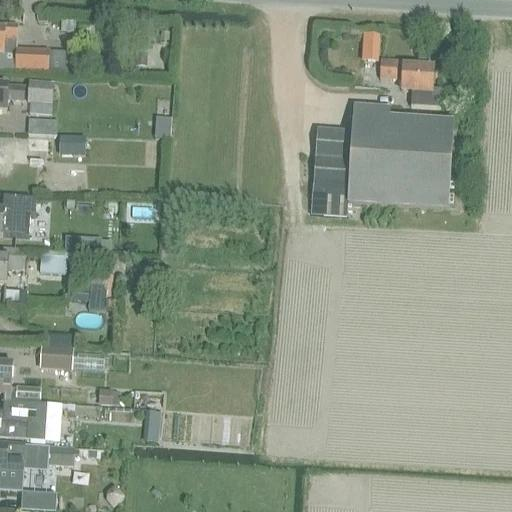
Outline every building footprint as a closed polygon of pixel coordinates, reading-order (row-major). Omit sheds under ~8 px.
[(0,71),(15,72),(68,76),(69,55),(48,54),(16,52),(17,28),(0,26),(0,71)] [(169,47),(170,36),(162,35),(161,46),(169,47)] [(363,38),(361,66),(379,68),(381,40),(363,38)] [(136,57),(136,71),(147,71),(148,57),(136,57)] [(401,83),(400,93),(411,94),(411,109),(441,110),(442,93),(431,92),(432,71),(416,70),(412,70),(412,66),(380,65),(379,82),(401,83)] [(52,108),(54,86),(29,84),(27,106),(52,108)] [(23,101),(24,90),(8,89),(8,86),(0,86),(0,112),(6,113),(6,102),(23,103),(23,101)] [(316,133),(312,189),(311,217),(347,220),(348,207),(458,215),(459,197),(448,196),(452,125),(388,120),(389,111),(353,109),(352,135),(316,133)] [(47,140),(28,139),(28,151),(47,151),(47,140)] [(61,139),(61,148),(73,148),(73,158),(85,158),(85,140),(61,139)] [(0,172),(9,173),(10,155),(0,153),(0,172)] [(0,211),(0,238),(2,238),(29,240),(30,219),(35,219),(37,202),(1,199),(0,211)] [(65,241),(64,255),(68,255),(80,256),(99,257),(99,255),(100,245),(100,244),(81,243),(65,241)] [(0,285),(6,286),(7,272),(24,273),(26,252),(4,251),(3,261),(0,260),(0,285)] [(41,254),(41,267),(67,269),(68,255),(64,255),(41,254)] [(92,276),(89,311),(110,313),(112,278),(92,276)] [(74,304),(88,305),(89,294),(75,293),(74,304)] [(163,310),(175,311),(176,297),(164,296),(163,310)] [(72,357),(39,355),(38,368),(71,369),(72,357)] [(0,393),(4,394),(4,403),(28,405),(28,404),(28,402),(29,391),(12,390),(13,366),(0,365),(0,393)] [(101,394),(100,409),(112,410),(113,395),(101,394)] [(135,396),(134,408),(143,409),(144,397),(135,396)] [(28,405),(4,403),(3,413),(0,412),(0,439),(45,443),(48,406),(28,404),(28,405)] [(147,413),(145,445),(159,446),(162,414),(147,413)] [(0,446),(0,493),(22,495),(23,474),(24,448),(0,446)] [(75,451),(49,449),(48,469),(74,471),(75,451)] [(107,504),(113,511),(114,511),(125,503),(115,492),(108,498),(107,504)]
